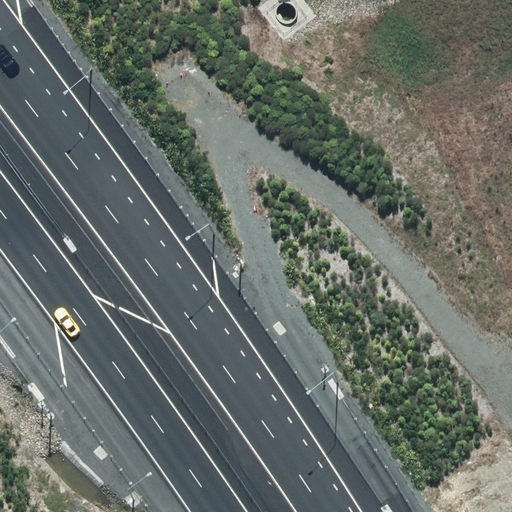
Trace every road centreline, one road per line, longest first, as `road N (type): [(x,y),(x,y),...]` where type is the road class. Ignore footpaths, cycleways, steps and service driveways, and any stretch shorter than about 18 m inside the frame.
road 1 (motorway): [(0,69),(252,407),(320,511)]
road 2 (track): [(273,323),(231,187),(243,152),(271,150),(295,160),(332,195),(453,330),(486,359),(511,366)]
road 3 (motorway): [(217,511),(0,210)]
